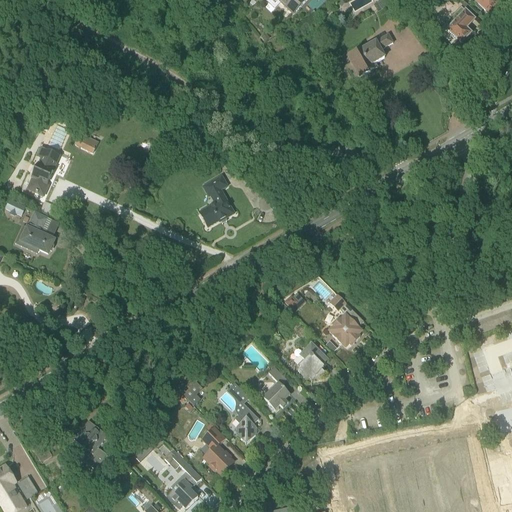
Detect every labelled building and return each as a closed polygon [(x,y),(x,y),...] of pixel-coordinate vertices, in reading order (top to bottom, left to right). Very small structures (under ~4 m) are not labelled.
[(266,0),(265,1),(275,10),(281,4),(293,16),(307,1),(307,0),(266,0)] [(401,0),(381,0),(389,13),(404,4),(401,0)] [(477,0),(475,3),(478,6),(476,7),(481,12),(483,10),(489,16),(498,6),(492,0),(477,0)] [(462,26),(470,17),(474,13),(465,4),(436,34),(452,49),(459,42),(461,45),(471,35),(462,26)] [(327,16),(336,10),(333,5),(324,11),(327,16)] [(381,51),(393,44),(388,36),(347,59),(359,79),(377,69),(375,65),(385,59),(381,51)] [(81,135),(75,146),(93,155),(99,144),(81,135)] [(174,143),(175,139),(174,136),(171,135),(168,136),(167,140),(168,143),(171,144),(174,143)] [(28,191),(44,198),(49,187),(47,186),(60,157),(41,149),(36,159),(41,161),(28,191)] [(220,224),(234,215),(220,192),(227,187),(222,178),(209,186),(202,189),(208,200),(210,199),(214,205),(211,207),(211,208),(199,215),(208,229),(219,223),(220,224)] [(10,202),(5,211),(22,219),(26,209),(10,202)] [(47,215),(61,221),(64,214),(50,208),(47,215)] [(39,234),(41,230),(42,231),(48,219),(35,212),(29,225),(30,225),(28,229),(27,228),(25,232),(22,238),(23,238),(21,242),(48,255),(50,251),(51,252),(54,249),(54,246),(52,245),(54,240),(39,234)] [(297,295),(293,299),(291,297),(284,304),(291,311),(302,300),(297,295)] [(337,296),(331,302),(328,305),(338,315),(341,311),(346,316),(342,321),(342,320),(340,321),(338,319),(332,326),(334,328),(332,329),(333,330),(329,333),(333,337),(332,337),(341,346),(342,346),(345,349),(349,346),(351,348),(360,339),(358,337),(361,333),(358,330),(359,329),(358,329),(364,324),(337,296)] [(278,306),(272,312),(278,318),(284,312),(278,306)] [(337,350),(330,343),(326,346),(333,354),(337,350)] [(322,368),(328,362),(312,346),(300,358),(306,364),(300,370),(301,371),(299,374),(306,381),(309,378),(312,381),(315,378),(317,381),(324,375),(321,372),(323,369),(322,368)] [(220,364),(224,369),(229,365),(224,360),(220,364)] [(274,412),(275,411),(276,413),(279,410),(277,409),(279,407),(283,410),(288,404),(285,401),(290,396),(282,388),(287,383),(275,370),(269,375),(277,384),(272,389),(273,390),(263,400),(270,407),(268,409),(272,413),(274,411),(274,412)] [(183,398),(194,408),(200,402),(196,398),(203,391),(196,385),(183,398)] [(238,402),(244,395),(234,385),(228,392),(238,402)] [(247,410),(238,418),(235,421),(240,426),(237,429),(237,437),(246,446),(255,437),(255,429),(253,426),(259,421),(247,409),(247,410)] [(108,438),(89,423),(74,442),(94,456),(108,438)] [(233,464),(218,449),(226,441),(214,429),(201,442),(211,453),(204,460),(211,466),(210,467),(215,472),(216,471),(221,476),(233,464)] [(132,457),(139,464),(154,449),(147,442),(132,457)] [(44,443),(33,449),(42,464),(53,458),(44,443)] [(175,459),(173,461),(186,474),(176,484),(180,487),(174,492),(171,496),(171,499),(174,503),(178,503),(186,511),(198,499),(195,496),(190,491),(192,489),(196,485),(197,485),(202,480),(172,450),(170,453),(171,455),(175,459)] [(96,472),(107,457),(100,452),(94,460),(86,454),(81,460),(96,472)] [(0,495),(10,511),(21,511),(26,509),(12,487),(16,485),(5,468),(0,471),(0,495)]
